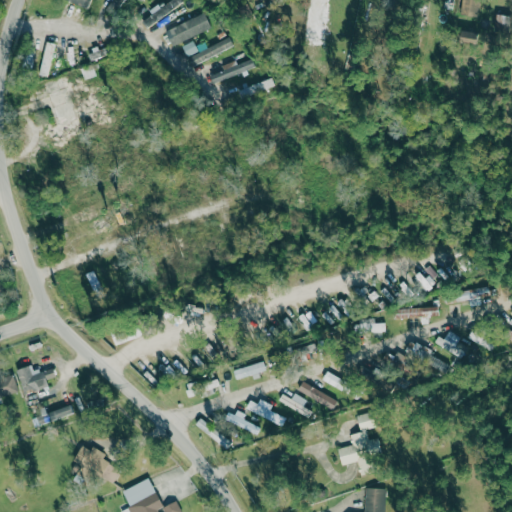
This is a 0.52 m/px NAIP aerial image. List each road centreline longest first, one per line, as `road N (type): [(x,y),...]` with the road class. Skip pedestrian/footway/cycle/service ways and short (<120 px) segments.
road 1 (residential): [(166,422),(463,319),(491,306),(481,280),(438,255),(257,296),(104,366)]
road 2 (residential): [(237,511),(186,442),(48,312),(0,157),(2,57),(18,0)]
